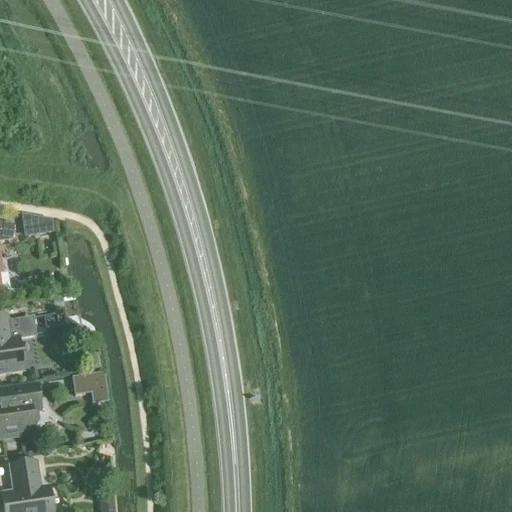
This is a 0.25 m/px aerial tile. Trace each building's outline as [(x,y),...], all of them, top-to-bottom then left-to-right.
[(36,221),(22,218),(25,240),(39,238),(36,221)] [(0,275),(1,275),(0,268),(0,245),(12,243),(14,228),(0,225),(0,275)] [(0,377),(23,374),(18,341),(10,342),(6,319),(0,319),(0,377)] [(100,360),(88,361),(89,373),(102,371),(100,360)] [(103,376),(73,380),(75,398),(92,396),(106,394),(103,376)] [(0,441),(33,437),(32,427),(35,427),(39,423),(38,414),(40,413),(36,388),(0,393),(0,441)] [(2,497),(3,511),(51,511),(48,490),(40,491),(36,465),(10,469),(14,495),(2,497)]
